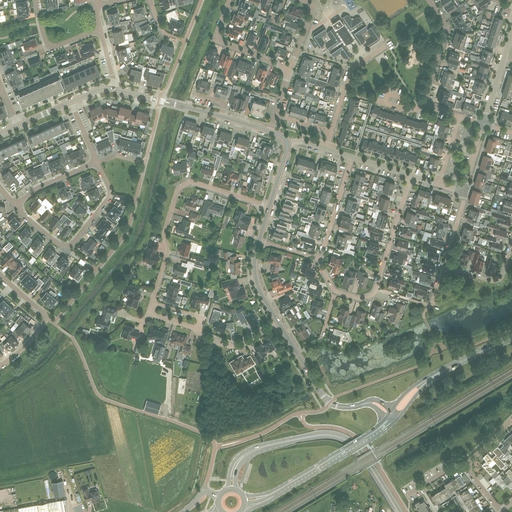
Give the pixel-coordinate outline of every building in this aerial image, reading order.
[(18,2),(19,8),(28,7),(28,6),(29,5),(29,4),(29,3),(28,2),(28,1),(27,2),(27,1),(22,1),(21,0),(13,0),(14,3),(18,2)] [(46,6),(46,7),(47,8),(52,7),(52,10),(59,9),(57,0),(53,0),(46,1),(46,2),(45,2),(45,3),(45,4),(45,5),(45,6),(46,6)] [(169,5),(175,3),(174,0),(159,0),(162,9),(169,7),(169,5)] [(246,11),(249,4),(240,0),(237,7),(246,11)] [(270,0),(262,0),(261,4),(263,5),(262,9),(269,11),(272,3),(270,2),(270,0)] [(279,13),(283,2),(276,0),(272,10),(279,13)] [(358,3),(356,4),(354,0),(349,0),(350,2),(348,3),(351,10),(359,7),(358,3)] [(456,10),(459,8),(461,6),(457,0),(452,0),(444,6),(443,7),(447,12),(451,9),(453,12),(456,10)] [(486,5),(490,2),(489,0),(481,0),(478,2),(475,4),(482,16),(484,11),(483,10),(488,7),(486,5)] [(303,10),(293,6),(293,7),(291,6),(286,11),(283,10),(281,14),(292,18),(293,15),(300,17),(303,10)] [(29,12),(30,11),(30,10),(29,9),(29,8),(28,8),(28,7),(19,8),(16,9),(18,19),(24,18),(24,14),(29,13),(29,12)] [(134,13),(131,14),(134,22),(141,20),(140,15),(145,13),(144,12),(145,10),(144,7),(143,7),(134,9),(134,13)] [(110,19),(119,17),(118,11),(116,12),(116,10),(112,11),(113,12),(109,13),(109,15),(108,15),(109,18),(110,18),(110,19)] [(491,19),(491,21),(501,24),(503,19),(500,18),(501,15),(492,12),(491,15),(493,15),(491,19)] [(176,13),(167,17),(170,24),(169,27),(181,32),(184,24),(177,21),(178,18),(176,13)] [(246,22),(248,17),(238,13),(237,16),(234,14),(231,21),(237,24),(236,25),(240,27),(242,20),(246,22)] [(454,22),(466,17),(465,14),(461,15),(460,13),(452,16),(454,22)] [(349,15),(346,15),(341,18),(344,21),(342,22),(340,18),(332,23),(334,27),(328,31),(328,33),(326,32),(326,31),(323,26),(313,33),(312,37),(319,48),(324,45),(324,43),(326,44),(325,45),(329,50),(330,49),(331,50),(329,51),(333,56),(336,56),(338,54),(339,55),(341,55),(343,58),(346,58),(351,55),(347,50),(353,47),(350,42),(355,39),(359,45),(364,41),(364,40),(366,41),(366,42),(369,46),(379,40),(377,38),(378,37),(378,36),(380,35),(373,25),(368,28),(368,30),(367,29),(367,28),(364,23),(362,24),(362,23),(363,22),(360,17),(357,17),(354,19),(353,18),(351,18),(349,15)] [(294,31),(297,24),(290,21),(291,18),(285,16),(283,22),(287,23),(285,28),(294,31)] [(466,29),(466,30),(472,30),(472,27),(467,27),(466,23),(465,24),(464,22),(467,21),(468,19),(467,18),(466,17),(454,22),(456,27),(462,25),(464,29),(466,29)] [(142,21),(134,23),(138,31),(140,30),(143,33),(151,29),(148,23),(144,25),(142,21)] [(491,23),(490,27),(499,30),(501,24),(491,21),(490,23),(491,23)] [(126,29),(125,25),(122,25),(117,27),(118,30),(113,32),(114,37),(124,34),(123,29),(126,29)] [(241,34),(243,29),(235,26),(233,29),(229,27),(226,34),(236,38),(238,33),(241,34)] [(499,30),(490,27),(489,30),(484,29),(484,31),(487,32),(498,35),(499,30)] [(456,32),(454,39),(463,41),(465,35),(456,32)] [(487,34),(490,35),(489,38),(496,41),(498,35),(487,32),(487,34)] [(253,45),(257,35),(250,33),(246,42),(253,45)] [(290,44),(292,37),(282,33),(280,40),(290,44)] [(128,39),(126,40),(124,34),(114,37),(115,42),(121,41),(122,45),(129,43),(128,39)] [(145,44),(150,51),(152,54),(157,48),(154,43),(158,40),(154,34),(147,39),(147,43),(145,44)] [(265,49),(268,39),(262,37),(258,47),(265,49)] [(494,46),(496,41),(489,38),(484,37),(483,42),(478,41),(477,44),(480,45),(484,47),(485,47),(486,43),(494,46)] [(21,57),(24,55),(29,53),(28,51),(38,47),(35,39),(34,40),(33,39),(30,40),(30,41),(23,44),(26,51),(23,52),(22,50),(19,52),(21,57)] [(464,52),(466,46),(462,45),(463,41),(454,39),(452,45),(461,48),(460,50),(464,52)] [(86,46),(85,45),(82,46),(83,50),(80,51),(83,58),(90,55),(89,52),(95,50),(94,47),(95,46),(94,43),(93,43),(92,43),(86,46)] [(172,45),(169,44),(168,45),(163,43),(161,50),(165,51),(162,60),(166,61),(169,53),(171,54),(174,48),(171,46),(172,45)] [(0,51),(0,58),(8,55),(12,54),(11,50),(10,51),(7,44),(1,46),(3,50),(0,51)] [(127,53),(126,48),(130,47),(129,44),(120,46),(120,49),(116,50),(117,56),(127,53)] [(483,51),(482,54),(491,57),(493,52),(484,49),(484,47),(480,45),(477,44),(476,47),(481,49),(481,50),(483,51)] [(284,57),(287,50),(278,47),(276,54),(284,57)] [(208,54),(207,58),(208,59),(209,60),(209,61),(209,62),(211,63),(210,64),(211,65),(209,69),(207,68),(207,69),(213,71),(219,56),(216,55),(217,51),(210,48),(209,51),(208,51),(207,51),(207,52),(207,53),(207,54),(208,54)] [(457,60),(459,56),(462,57),(463,51),(457,49),(456,53),(450,51),(448,57),(449,58),(449,57),(457,60)] [(226,66),(230,56),(229,55),(229,54),(229,53),(226,52),(225,53),(224,53),(223,53),(219,63),(226,66)] [(73,55),(67,57),(65,53),(56,56),(56,57),(55,58),(56,61),(57,60),(58,63),(68,59),(69,61),(74,59),(73,55)] [(118,61),(120,60),(120,62),(121,62),(123,61),(124,62),(125,62),(127,64),(133,59),(131,57),(129,58),(127,53),(117,56),(118,61)] [(32,54),(25,56),(26,60),(29,59),(31,67),(42,63),(39,55),(34,57),(33,56),(32,54)] [(471,59),(474,60),(479,62),(480,59),(489,62),(491,57),(482,54),(481,57),(478,56),(477,57),(472,55),(471,59)] [(8,55),(0,58),(2,64),(7,62),(8,65),(14,63),(13,60),(10,61),(8,55)] [(303,57),(302,62),(311,65),(312,60),(318,61),(319,58),(311,56),(310,59),(303,57)] [(457,70),(458,71),(460,65),(457,64),(458,60),(457,60),(449,57),(449,58),(447,64),(449,64),(448,68),(451,68),(452,69),(457,70)] [(236,68),(239,70),(239,73),(238,74),(240,74),(245,62),(239,59),(238,62),(233,60),(228,75),(233,77),(236,68)] [(240,74),(243,75),(243,74),(245,72),(249,74),(247,78),(251,79),(254,69),(250,68),(252,64),(251,64),(251,63),(247,61),(246,62),(245,62),(240,74)] [(302,62),(300,68),(309,70),(310,67),(311,67),(312,65),(311,65),(302,62)] [(90,67),(94,76),(100,73),(96,64),(90,67)] [(8,78),(8,79),(20,74),(17,68),(16,69),(15,66),(9,68),(11,71),(6,73),(6,75),(5,75),(6,79),(8,78)] [(134,80),(134,79),(137,67),(132,66),(129,77),(130,78),(130,79),(134,80)] [(137,67),(134,79),(140,80),(141,74),(145,75),(147,67),(143,66),(143,68),(137,67)] [(341,74),(342,69),(334,66),(332,72),(341,74)] [(85,69),(89,78),(94,76),(90,67),(85,69)] [(147,82),(153,83),(156,70),(147,67),(145,75),(144,77),(148,78),(147,82)] [(263,80),(267,70),(260,67),(256,77),(263,80)] [(307,76),(309,70),(300,68),(299,67),(297,73),(307,76)] [(442,75),(443,75),(442,76),(451,79),(453,73),(456,74),(457,70),(452,69),(451,68),(450,72),(444,70),(443,70),(442,74),(442,75)] [(472,72),(471,76),(475,77),(478,78),(479,75),(486,78),(487,72),(479,70),(474,68),(472,72)] [(79,72),(83,80),(89,78),(85,69),(79,72)] [(164,73),(156,71),(157,70),(156,70),(153,83),(158,85),(160,79),(163,80),(164,73)] [(196,89),(202,90),(205,81),(202,80),(203,77),(201,76),(202,72),(199,71),(196,79),(199,80),(196,89)] [(339,80),(341,74),(332,72),(330,71),(328,76),(339,80)] [(79,72),(74,74),(78,83),(83,80),(79,72)] [(275,85),(279,75),(272,72),(268,82),(275,85)] [(22,80),(20,74),(8,79),(8,80),(7,80),(9,84),(10,83),(11,85),(16,82),(18,87),(23,85),(21,80),(22,80)] [(74,74),(68,76),(72,85),(78,83),(74,74)] [(15,94),(17,99),(19,99),(22,107),(65,88),(59,75),(19,92),(15,94)] [(469,84),(470,84),(483,88),(484,82),(476,80),(475,80),(474,80),(475,77),(471,76),(470,75),(469,78),(471,79),(469,84)] [(72,85),(68,76),(63,79),(66,88),(72,85)] [(339,80),(328,76),(326,82),(321,80),(320,83),(327,85),(328,82),(337,85),(339,80)] [(440,82),(443,83),(442,87),(446,88),(452,90),(454,84),(453,84),(454,80),(451,79),(442,76),(442,77),(441,77),(440,78),(439,81),(440,82),(441,82),(440,82)] [(13,89),(14,92),(39,80),(38,78),(13,89)] [(309,83),(315,84),(315,81),(308,79),(308,82),(306,82),(306,81),(297,78),(295,83),(304,86),(305,84),(308,85),(309,83)] [(205,81),(202,90),(208,92),(210,85),(212,79),(211,79),(209,79),(208,81),(205,81)] [(214,94),(220,96),(223,87),(220,86),(221,82),(216,81),(215,83),(218,84),(214,94)] [(311,97),(312,94),(305,92),(306,90),(303,89),(304,86),(295,83),(294,83),(292,88),(303,92),(303,91),(304,92),(303,94),(311,97)] [(481,93),(483,88),(470,84),(468,88),(466,87),(465,91),(471,92),(471,90),(472,90),(481,93)] [(230,92),(232,86),(229,85),(228,87),(226,87),(226,88),(223,87),(220,96),(225,98),(227,91),(230,92)] [(320,92),(325,93),(334,96),(336,90),(323,86),(323,89),(321,88),(320,92)] [(452,90),(446,88),(445,90),(440,89),(439,94),(448,97),(451,98),(452,93),(457,95),(458,92),(452,90)] [(230,105),(236,107),(239,98),(236,97),(238,92),(232,90),(230,96),(233,97),(230,105)] [(332,101),(334,96),(325,93),(323,98),(332,101)] [(472,114),(475,105),(474,105),(475,101),(474,100),(475,98),(478,98),(479,95),(473,93),(471,99),(467,112),(472,114)] [(247,103),(250,96),(244,94),(242,99),(239,98),(236,107),(242,109),(244,102),(247,103)] [(453,107),(454,104),(447,102),(448,97),(439,94),(437,99),(442,101),(441,104),(453,107)] [(349,103),(350,104),(351,103),(358,106),(360,100),(351,98),(349,103)] [(462,111),(467,112),(471,99),(466,98),(465,102),(464,102),(462,111)] [(250,112),(263,116),(266,104),(261,103),(262,101),(259,100),(258,102),(253,100),(250,112)] [(289,113),(295,115),(297,107),(294,106),(295,102),(290,101),(288,107),(291,108),(289,113)] [(295,115),(300,117),(302,108),(304,102),(302,101),(300,108),(297,107),(295,115)] [(350,104),(349,109),(358,112),(359,109),(357,109),(358,106),(351,103),(350,104)] [(96,107),(95,107),(100,118),(105,115),(106,117),(108,116),(109,117),(111,110),(112,108),(107,107),(103,109),(101,104),(96,106),(96,107)] [(305,109),(302,108),(300,117),(305,118),(309,106),(307,105),(305,109)] [(111,110),(109,117),(117,119),(118,117),(123,118),(126,107),(120,106),(119,110),(112,108),(111,110)] [(371,115),(376,117),(379,110),(380,108),(374,106),(371,115)] [(94,120),(100,118),(95,107),(90,110),(92,115),(89,116),(92,123),(95,122),(94,120)] [(128,122),(131,122),(133,114),(131,113),(132,109),(126,107),(123,118),(129,120),(128,122)] [(308,119),(313,121),(315,112),(317,108),(315,107),(313,112),(310,111),(308,119)] [(505,122),(508,113),(504,112),(505,109),(499,107),(497,113),(501,115),(499,120),(505,122)] [(135,121),(141,123),(143,112),(138,110),(136,115),(133,114),(131,122),(135,123),(135,121)] [(313,121),(318,122),(322,111),(319,110),(318,113),(315,112),(313,121)] [(389,113),(384,111),(381,120),(384,121),(384,119),(387,120),(389,113)] [(149,113),(143,112),(141,123),(146,124),(146,126),(149,127),(151,120),(148,119),(149,113)] [(353,122),(355,117),(347,114),(346,113),(344,119),(353,122)] [(392,122),(398,124),(400,115),(395,113),(394,115),(395,115),(392,122)] [(398,124),(403,125),(405,118),(406,118),(406,116),(400,115),(398,124)] [(411,120),(406,118),(405,118),(403,125),(402,127),(405,128),(405,126),(408,127),(411,120)] [(183,129),(188,131),(191,121),(186,120),(183,129)] [(439,120),(437,124),(436,128),(448,131),(449,126),(447,125),(448,122),(439,120)] [(199,127),(196,126),(197,123),(191,121),(188,131),(188,132),(193,134),(197,135),(198,130),(199,127)] [(342,127),(343,127),(351,129),(352,124),(343,121),(342,127)] [(416,129),(419,130),(421,123),(416,121),(413,130),(415,131),(416,129)] [(424,132),(427,123),(421,121),(421,123),(419,130),(424,132)] [(63,122),(58,124),(62,131),(67,129),(66,126),(65,126),(63,122)] [(57,134),(62,131),(58,124),(53,126),(57,134)] [(206,135),(209,127),(204,125),(202,131),(198,130),(197,135),(196,136),(203,138),(204,135),(206,135)] [(52,136),(57,134),(53,126),(48,128),(52,136)] [(208,140),(211,140),(208,149),(211,150),(213,146),(214,143),(215,140),(211,139),(215,129),(209,127),(206,135),(209,136),(208,140)] [(343,127),(342,132),(351,135),(351,133),(350,132),(351,129),(343,127)] [(48,128),(43,130),(47,138),(52,136),(48,128)] [(433,136),(436,136),(439,138),(440,135),(446,137),(448,131),(436,128),(433,136)] [(43,130),(39,133),(42,140),(47,138),(43,130)] [(221,140),(224,141),(226,132),(221,131),(218,141),(215,140),(214,143),(213,146),(216,147),(217,143),(220,143),(221,140)] [(232,145),(229,144),(232,134),(226,132),(224,141),(227,142),(226,146),(228,147),(227,150),(230,151),(232,145)] [(39,133),(34,135),(37,142),(42,140),(39,133)] [(118,147),(124,148),(126,137),(121,136),(121,135),(113,133),(114,137),(120,139),(118,147)] [(433,139),(431,144),(443,148),(444,142),(435,139),(436,136),(433,136),(426,134),(425,136),(433,139)] [(32,145),(37,142),(34,135),(28,137),(32,145)] [(110,135),(102,139),(106,150),(112,147),(110,142),(113,141),(110,135)] [(236,145),(241,147),(244,138),(238,136),(236,145)] [(346,145),(347,140),(340,138),(340,137),(338,137),(337,142),(346,145)] [(489,138),(487,144),(496,147),(497,147),(495,146),(496,143),(500,145),(501,139),(493,137),(493,139),(489,138)] [(246,150),(247,149),(249,140),(244,138),(241,147),(244,148),(243,153),(245,154),(245,156),(248,157),(250,151),(246,150)] [(23,148),(24,152),(29,149),(28,146),(25,139),(20,141),(23,148)] [(106,150),(102,139),(93,142),(96,148),(99,147),(101,152),(102,152),(102,153),(105,151),(106,150)] [(367,150),(367,149),(367,148),(369,141),(364,139),(361,148),(367,150)] [(263,147),(262,150),(271,153),(273,147),(269,146),(270,143),(262,140),(261,143),(261,142),(260,145),(263,147)] [(372,142),(369,141),(367,148),(367,149),(372,150),(375,141),(372,140),(372,142)] [(18,151),(23,148),(20,141),(15,143),(18,151)] [(142,142),(136,141),(134,151),(139,152),(140,148),(143,149),(145,141),(142,141),(142,142)] [(10,145),(13,153),(18,151),(15,143),(10,145)] [(382,145),(379,144),(377,152),(382,153),(383,153),(385,146),(385,144),(383,144),(382,145)] [(441,153),(443,148),(431,144),(430,148),(428,147),(428,149),(422,147),(421,150),(427,152),(435,154),(435,152),(434,151),(441,153)] [(492,155),(501,158),(502,158),(503,155),(497,153),(499,148),(496,147),(487,144),(485,150),(493,152),(492,155)] [(10,154),(13,153),(10,145),(5,147),(8,155),(9,158),(12,157),(10,154)] [(73,150),(74,152),(78,160),(79,160),(79,161),(83,159),(83,158),(84,158),(82,153),(84,151),(81,145),(78,146),(79,147),(73,150)] [(390,148),(385,146),(383,153),(382,153),(382,155),(387,157),(390,148)] [(5,147),(0,149),(3,157),(8,155),(5,147)] [(259,157),(259,155),(260,155),(269,158),(271,153),(262,150),(258,148),(257,151),(256,153),(254,153),(253,156),(259,157)] [(395,149),(390,148),(387,157),(393,158),(393,157),(395,149)] [(404,160),(407,151),(404,150),(403,152),(401,151),(398,158),(404,160)] [(77,161),(78,160),(74,152),(71,153),(70,151),(64,153),(67,159),(70,158),(72,163),(73,162),(73,163),(77,162),(77,161)] [(430,158),(429,162),(438,164),(439,159),(434,157),(435,154),(427,152),(426,154),(428,155),(427,157),(430,158)] [(58,156),(54,158),(53,158),(58,169),(59,168),(60,170),(63,168),(63,167),(64,166),(62,161),(65,160),(62,154),(58,156)] [(417,156),(411,154),(409,162),(409,161),(408,163),(414,165),(417,156)] [(501,158),(492,155),(491,158),(483,155),(482,161),(490,164),(491,164),(493,165),(494,161),(494,160),(494,159),(500,161),(501,158)] [(259,157),(253,156),(252,159),(253,159),(253,161),(258,163),(257,166),(266,169),(268,163),(259,160),(258,160),(259,157)] [(57,169),(58,169),(53,158),(54,158),(53,157),(44,161),(48,170),(51,169),(52,171),(53,171),(54,172),(58,170),(57,169)] [(304,168),(307,169),(310,161),(304,159),(301,171),(303,171),(304,168)] [(211,175),(214,166),(208,165),(209,162),(203,160),(202,162),(203,163),(204,163),(201,172),(211,175)] [(323,160),(321,161),(319,170),(322,171),(321,174),(323,175),(327,161),(323,160)] [(180,172),(187,171),(186,161),(182,161),(182,164),(173,165),(175,175),(180,175),(180,172)] [(315,172),(316,170),(317,166),(314,165),(315,162),(310,161),(307,169),(306,172),(311,173),(312,171),(315,172)] [(326,172),(329,173),(332,163),(327,161),(323,175),(325,175),(326,172)] [(489,167),(490,164),(482,161),(480,167),(486,169),(485,171),(492,174),(494,174),(495,170),(494,168),(489,167)] [(436,170),(438,164),(429,162),(428,164),(425,163),(424,166),(421,165),(420,168),(429,171),(430,168),(436,170)] [(34,167),(35,169),(39,177),(40,177),(40,178),(44,176),(43,175),(44,175),(42,170),(45,169),(43,163),(34,167)] [(332,163),(329,173),(328,176),(330,177),(331,173),(334,175),(335,174),(336,175),(337,171),(336,170),(337,166),(337,164),(332,163)] [(264,174),(266,169),(257,166),(255,171),(264,174)] [(35,169),(31,170),(31,168),(25,170),(27,176),(30,175),(33,180),(34,179),(34,180),(38,179),(37,178),(39,177),(35,169)] [(6,180),(12,175),(9,170),(6,172),(2,175),(6,180)] [(239,175),(233,174),(234,173),(225,170),(222,181),(230,184),(232,180),(237,181),(239,175)] [(484,174),(478,172),(476,178),(486,181),(487,182),(488,180),(489,179),(490,179),(492,174),(485,171),(484,174)] [(23,173),(20,175),(16,179),(9,184),(13,188),(16,185),(17,186),(19,184),(21,186),(24,183),(21,179),(25,176),(23,173)] [(357,173),(355,178),(367,181),(368,179),(364,179),(365,175),(357,173)] [(251,177),(249,183),(261,186),(262,181),(256,179),(257,176),(250,174),(249,177),(251,177)] [(6,180),(9,184),(16,179),(12,175),(6,180)] [(81,187),(83,190),(90,187),(88,184),(94,182),(93,181),(94,181),(93,177),(92,177),(90,175),(88,176),(87,175),(84,176),(84,177),(82,178),(84,183),(81,184),(83,186),(81,187)] [(385,184),(385,186),(393,188),(395,183),(388,181),(389,179),(385,178),(384,181),(386,182),(385,184)] [(481,186),(481,189),(486,191),(487,188),(486,187),(487,185),(485,184),(486,181),(476,178),(474,184),(481,186)] [(288,188),(294,189),(298,191),(299,188),(302,188),(303,183),(297,181),(297,184),(290,182),(288,188)] [(354,182),(352,187),(364,191),(365,189),(362,188),(362,185),(354,182)] [(259,192),(261,186),(249,183),(248,188),(259,192)] [(391,194),(393,188),(385,186),(380,184),(378,192),(385,194),(386,192),(391,194)] [(318,193),(321,194),(330,197),(332,191),(326,189),(327,187),(321,185),(318,193)] [(67,199),(73,197),(71,191),(68,193),(65,186),(58,189),(63,200),(67,198),(67,199)] [(91,190),(90,187),(83,190),(84,193),(85,193),(87,195),(89,195),(91,199),(93,198),(94,199),(97,197),(97,196),(99,195),(98,193),(99,192),(98,188),(97,189),(96,188),(91,190)] [(506,192),(505,192),(505,193),(504,192),(497,190),(495,193),(498,194),(505,197),(506,194),(511,195),(511,189),(508,188),(507,192),(506,192)] [(302,192),(298,191),(294,189),(293,192),(286,190),(285,196),(294,199),(295,196),(300,198),(302,192)] [(419,198),(422,199),(425,190),(419,189),(417,195),(415,194),(412,204),(417,206),(419,198)] [(473,190),(471,195),(479,198),(480,195),(484,196),(484,193),(486,194),(486,191),(481,189),(480,192),(473,190)] [(430,192),(425,190),(422,199),(425,200),(424,204),(426,205),(430,192)] [(384,197),(385,194),(378,192),(377,195),(378,195),(376,200),(380,201),(388,204),(390,199),(384,197)] [(328,203),(330,197),(321,194),(320,200),(328,203)] [(429,204),(437,206),(438,204),(441,195),(435,194),(434,199),(431,198),(429,204)] [(511,201),(505,199),(505,197),(498,194),(497,199),(502,200),(502,201),(503,202),(504,203),(503,205),(511,208),(511,207),(511,201)] [(440,204),(443,205),(446,197),(441,195),(438,204),(437,206),(436,208),(439,209),(440,204)] [(478,203),(479,198),(471,195),(469,201),(475,203),(474,206),(480,207),(481,205),(478,203)] [(185,206),(186,207),(185,209),(189,211),(190,208),(195,210),(197,203),(196,203),(198,198),(192,196),(190,201),(187,200),(185,206)] [(349,198),(347,204),(359,207),(361,199),(359,198),(355,197),(354,200),(349,198)] [(442,208),(447,209),(446,213),(449,214),(453,202),(450,201),(451,199),(446,197),(443,205),(442,208)] [(37,210),(39,212),(49,201),(45,198),(40,203),(37,200),(34,203),(33,202),(31,205),(32,205),(30,207),(35,212),(37,210)] [(86,211),(82,207),(84,205),(79,200),(76,203),(77,204),(72,209),(77,213),(76,214),(79,216),(79,215),(82,217),(83,215),(84,216),(87,212),(86,211)] [(210,211),(221,215),(224,207),(213,204),(213,203),(206,200),(201,216),(208,218),(210,211)] [(49,201),(39,212),(42,214),(40,217),(45,221),(52,214),(48,210),(53,205),(49,201)] [(373,208),(376,209),(379,209),(379,207),(387,209),(388,204),(380,201),(379,205),(374,203),(373,208)] [(282,208),(287,210),(291,211),(292,208),(295,209),(297,203),(291,202),(290,204),(284,202),(282,208)] [(317,209),(316,212),(324,214),(326,208),(321,207),(322,204),(318,203),(315,202),(313,207),(317,209)] [(359,207),(347,204),(345,209),(351,211),(350,214),(356,216),(359,207)] [(511,208),(503,205),(502,208),(501,207),(500,208),(500,209),(497,208),(496,213),(500,214),(501,211),(510,214),(511,208)] [(114,206),(111,209),(107,214),(112,218),(110,221),(115,225),(118,223),(114,220),(119,214),(120,215),(122,211),(119,208),(118,209),(114,206)] [(378,219),(386,221),(388,215),(382,214),(383,211),(379,209),(376,209),(375,214),(374,217),(378,219)] [(470,209),(468,214),(477,217),(479,211),(470,209)] [(247,230),(249,224),(251,217),(244,215),(245,213),(237,210),(234,220),(241,223),(240,226),(239,225),(238,228),(247,230)] [(294,212),(291,211),(287,210),(286,213),(280,211),(278,217),(291,220),(292,215),(293,215),(294,212)] [(407,211),(406,216),(418,220),(419,217),(418,215),(417,215),(417,214),(416,214),(407,211)] [(189,218),(196,221),(198,215),(191,212),(189,218)] [(323,220),(324,214),(316,212),(315,215),(312,214),(310,219),(316,221),(317,218),(323,220)] [(56,227),(59,229),(68,217),(64,214),(59,220),(55,217),(49,225),(55,229),(56,227)] [(476,222),(477,217),(468,214),(467,219),(476,222)] [(508,216),(499,214),(498,217),(493,215),(492,217),(499,220),(498,224),(508,227),(510,220),(507,219),(508,216)] [(342,215),(342,216),(341,216),(340,216),(339,221),(349,224),(350,221),(354,222),(355,219),(342,215)] [(14,216),(8,222),(12,226),(10,228),(13,230),(15,228),(15,229),(21,223),(14,216)] [(438,226),(447,229),(448,223),(446,222),(447,219),(437,216),(435,222),(439,223),(438,226)] [(72,221),(68,217),(59,229),(62,231),(60,233),(66,237),(67,235),(68,236),(70,233),(69,232),(72,229),(68,226),(72,221)] [(189,227),(191,221),(184,219),(182,225),(179,224),(178,228),(177,228),(177,229),(177,232),(182,233),(187,234),(189,227)] [(371,222),(370,226),(377,228),(378,225),(384,227),(386,221),(378,219),(376,223),(371,222)] [(111,226),(103,220),(97,227),(101,231),(100,232),(96,237),(101,242),(106,236),(104,235),(111,226)] [(345,232),(346,233),(350,234),(351,234),(353,229),(352,229),(353,225),(349,224),(339,221),(338,225),(338,226),(339,226),(338,227),(345,230),(345,232)] [(276,229),(281,230),(285,232),(286,228),(289,229),(291,224),(285,222),(284,225),(277,223),(276,229)] [(307,228),(319,231),(321,226),(309,222),(308,225),(307,228)] [(445,234),(447,229),(438,226),(435,225),(435,228),(433,228),(432,233),(437,235),(441,236),(442,233),(445,234)] [(369,230),(370,230),(369,234),(370,236),(371,236),(382,240),(384,233),(378,232),(379,229),(377,228),(370,226),(369,230)] [(416,233),(417,229),(411,227),(410,230),(402,228),(400,235),(410,238),(412,232),(416,233)] [(476,233),(477,231),(464,227),(463,232),(473,235),(474,233),(476,233)] [(26,228),(19,235),(23,238),(21,240),(26,245),(31,240),(28,237),(31,233),(31,232),(31,231),(31,230),(30,229),(29,229),(28,228),(27,228),(26,228)] [(236,236),(233,244),(241,247),(242,243),(243,243),(245,236),(240,235),(241,230),(235,228),(233,235),(236,236)] [(317,237),(319,231),(307,228),(305,236),(310,238),(311,235),(317,237)] [(504,239),(506,232),(500,230),(496,229),(494,236),(504,239)] [(288,232),(285,232),(281,230),(280,233),(274,231),(272,237),(281,240),(282,237),(286,238),(288,232)] [(338,234),(337,240),(346,243),(347,240),(352,241),(354,235),(351,234),(350,234),(346,233),(345,232),(344,232),(342,235),(338,234)] [(473,235),(463,232),(461,238),(473,242),(475,236),(473,235)] [(436,239),(437,235),(432,233),(431,233),(430,237),(433,238),(431,244),(441,248),(443,241),(436,239)] [(305,236),(304,236),(302,242),(305,243),(304,247),(313,250),(314,249),(315,249),(316,248),(316,247),(316,246),(316,245),(315,244),(315,243),(310,242),(311,238),(310,238),(305,236)] [(43,240),(42,239),(41,239),(40,238),(39,238),(38,238),(36,240),(35,240),(33,242),(34,243),(30,247),(34,250),(32,253),(36,257),(41,251),(38,249),(44,243),(43,242),(43,241),(43,240)] [(89,256),(94,250),(93,249),(97,243),(91,238),(87,244),(85,243),(80,249),(89,256)] [(344,248),(346,243),(337,240),(335,246),(344,248)] [(410,255),(412,250),(406,249),(408,243),(398,240),(396,247),(399,248),(398,251),(410,255)] [(379,247),(378,247),(379,244),(369,241),(367,248),(367,251),(372,252),(372,250),(377,251),(377,250),(378,251),(378,250),(379,248),(379,247)] [(503,246),(502,246),(503,244),(492,241),(491,244),(490,244),(489,245),(489,246),(489,247),(490,247),(490,248),(500,251),(501,250),(502,250),(503,246)] [(7,252),(13,246),(10,242),(3,248),(7,252)] [(148,261),(147,264),(148,266),(150,266),(151,266),(152,263),(156,264),(159,254),(155,253),(158,245),(151,242),(148,251),(147,251),(144,260),(148,261)] [(191,242),(190,244),(183,242),(182,246),(181,246),(180,246),(179,246),(178,247),(178,248),(178,249),(178,250),(179,251),(180,251),(180,253),(188,255),(189,249),(195,251),(197,244),(191,242)] [(20,252),(26,245),(23,243),(17,250),(20,252)] [(428,246),(428,247),(426,253),(429,254),(428,258),(437,261),(437,260),(438,260),(439,255),(438,255),(439,254),(436,253),(437,249),(428,246)] [(46,253),(43,257),(47,260),(45,262),(51,267),(52,266),(56,260),(56,259),(53,257),(56,252),(55,251),(56,251),(55,250),(54,249),(53,248),(52,248),(51,248),(50,247),(48,250),(47,249),(45,252),(46,253)] [(472,259),(475,252),(469,250),(468,254),(463,252),(459,263),(467,265),(469,258),(472,259)] [(371,252),(372,252),(367,251),(366,251),(364,256),(368,257),(367,261),(375,264),(377,257),(371,255),(372,252),(371,252)] [(472,263),(475,264),(474,269),(481,271),(483,264),(482,264),(484,258),(479,257),(480,254),(475,252),(472,263)] [(7,264),(10,266),(15,261),(13,258),(14,258),(9,253),(1,261),(5,266),(7,264)] [(404,265),(407,255),(401,253),(400,256),(394,255),(392,261),(404,265)] [(280,264),(281,256),(270,255),(269,262),(272,263),(271,271),(278,272),(279,264),(280,264)] [(63,275),(67,270),(64,268),(69,261),(68,260),(68,259),(68,258),(67,258),(66,257),(64,256),(63,257),(63,256),(59,262),(56,260),(52,266),(55,268),(56,266),(61,270),(59,273),(63,275)] [(236,256),(230,256),(230,259),(228,259),(228,261),(226,261),(226,266),(228,266),(228,268),(231,268),(231,272),(231,277),(236,277),(236,272),(240,272),(240,261),(236,261),(236,256)] [(340,267),(342,259),(332,256),(329,264),(334,265),(332,271),(338,273),(339,267),(340,267)] [(493,275),(496,264),(491,262),(492,258),(488,257),(485,267),(488,268),(486,272),(493,275)] [(423,269),(423,270),(433,273),(435,266),(433,265),(433,262),(422,259),(420,263),(421,264),(421,265),(421,266),(421,267),(422,268),(423,269)] [(18,263),(15,261),(10,266),(12,268),(10,271),(14,275),(23,267),(18,262),(18,263)] [(313,278),(315,272),(309,270),(311,264),(304,262),(301,270),(306,272),(305,275),(313,278)] [(189,271),(190,268),(192,269),(193,265),(187,263),(186,267),(178,264),(176,268),(175,268),(174,273),(183,276),(185,271),(187,272),(189,271)] [(76,265),(69,275),(78,281),(82,276),(79,274),(82,269),(81,269),(82,268),(81,267),(80,266),(79,266),(77,265),(77,266),(76,265)] [(403,274),(401,272),(402,269),(392,266),(390,274),(394,275),(393,278),(398,279),(402,281),(403,277),(402,276),(403,274)] [(22,284),(25,286),(33,278),(30,276),(30,275),(33,272),(27,268),(23,273),(26,276),(21,281),(22,282),(22,284)] [(354,280),(356,272),(350,270),(348,276),(345,275),(342,284),(349,286),(351,279),(354,280)] [(426,274),(420,272),(414,270),(413,274),(418,276),(417,281),(429,285),(431,279),(425,277),(426,274)] [(365,287),(368,277),(365,275),(366,273),(359,271),(358,276),(361,277),(359,285),(365,287)] [(282,285),(280,279),(278,275),(271,277),(272,281),(270,282),(273,290),(277,288),(278,293),(291,288),(292,287),(290,282),(282,285)] [(36,281),(33,278),(25,286),(28,289),(30,289),(31,290),(36,285),(39,287),(44,282),(39,278),(36,281)] [(238,297),(239,300),(247,296),(245,293),(246,292),(245,292),(243,286),(240,288),(237,279),(223,285),(224,288),(228,287),(232,297),(232,299),(238,297)] [(306,291),(309,292),(320,295),(322,288),(315,286),(317,281),(310,279),(306,289),(301,288),(300,292),(306,294),(306,291)] [(403,286),(405,281),(402,281),(398,279),(397,282),(390,280),(388,287),(398,290),(400,285),(403,286)] [(51,283),(48,281),(42,288),(45,291),(51,283)] [(167,293),(169,293),(168,298),(166,298),(165,301),(169,303),(173,304),(178,305),(181,296),(176,294),(179,284),(173,282),(171,286),(170,286),(167,293)] [(129,294),(126,304),(136,307),(140,294),(137,293),(139,288),(126,284),(123,292),(129,294)] [(424,291),(425,287),(415,284),(413,289),(417,290),(415,295),(425,298),(427,291),(424,291)] [(57,299),(47,291),(41,299),(51,306),(54,303),(55,305),(58,301),(56,300),(57,299)] [(208,304),(209,297),(201,295),(200,297),(194,295),(190,306),(198,308),(200,301),(208,304)] [(291,302),(288,296),(279,302),(279,303),(280,305),(281,305),(283,308),(289,305),(290,307),(296,303),(295,300),(291,302)] [(322,310),(324,302),(314,299),(312,306),(312,307),(311,312),(317,314),(319,309),(322,310)] [(0,310),(2,312),(9,305),(8,304),(9,303),(6,300),(5,301),(4,300),(0,303),(0,310)] [(381,321),(384,313),(380,311),(382,306),(374,303),(370,314),(371,314),(370,317),(375,319),(381,321)] [(400,319),(404,305),(398,303),(396,309),(389,307),(388,311),(387,313),(391,314),(389,320),(398,322),(399,318),(400,319)] [(14,309),(13,308),(14,307),(10,304),(10,305),(9,305),(2,312),(5,315),(3,318),(5,319),(3,321),(6,324),(9,320),(12,317),(9,315),(14,309)] [(295,312),(300,309),(297,304),(289,308),(291,311),(287,314),(292,323),(299,319),(295,312)] [(99,317),(96,325),(108,329),(110,320),(109,320),(111,315),(115,316),(117,309),(105,305),(102,312),(104,312),(102,318),(99,317)] [(348,327),(350,319),(346,318),(349,310),(342,308),(338,319),(345,321),(344,326),(348,327)] [(245,317),(245,316),(241,310),(238,313),(236,314),(239,319),(242,317),(246,324),(246,323),(248,324),(249,323),(251,327),(258,322),(252,312),(245,317)] [(362,323),(365,312),(358,310),(356,315),(352,314),(349,324),(356,326),(357,321),(362,323)] [(213,326),(214,326),(213,329),(224,333),(227,324),(216,320),(219,313),(213,311),(209,324),(214,325),(213,326)] [(19,324),(20,326),(28,332),(32,328),(27,324),(29,322),(24,318),(20,322),(19,324)] [(16,322),(10,329),(13,331),(19,324),(16,322)] [(27,333),(28,332),(20,326),(19,324),(13,331),(17,336),(19,333),(24,337),(27,333)] [(302,339),(309,335),(303,324),(296,329),(302,339)] [(131,339),(131,337),(138,338),(139,332),(133,330),(134,327),(126,325),(123,336),(131,339)] [(151,328),(149,336),(155,338),(155,340),(164,343),(168,330),(163,329),(163,331),(151,328)] [(341,341),(344,331),(334,328),(332,334),(331,334),(328,340),(338,343),(338,342),(341,341)] [(13,331),(6,337),(13,346),(18,342),(15,338),(17,336),(13,331)] [(183,352),(188,354),(190,347),(186,346),(184,341),(185,341),(187,336),(184,335),(184,336),(174,333),(171,342),(179,345),(177,352),(176,356),(181,358),(182,354),(183,352)] [(9,350),(13,346),(6,337),(0,342),(0,343),(3,348),(6,346),(9,350)] [(266,353),(275,348),(270,341),(264,344),(264,345),(262,346),(261,344),(255,348),(258,354),(255,356),(259,362),(265,359),(263,356),(267,354),(266,353)] [(165,347),(157,344),(154,356),(162,358),(165,347)] [(247,368),(254,363),(250,356),(244,360),(241,355),(230,362),(232,366),(237,374),(247,368)] [(265,378),(260,369),(257,371),(262,380),(265,378)] [(158,414),(161,404),(146,399),(143,410),(158,414)] [(511,447),(511,432),(504,440),(503,438),(500,441),(504,445),(499,449),(503,453),(505,455),(508,452),(507,450),(508,449),(507,448),(510,445),(508,443),(511,438),(511,446),(511,447)] [(504,463),(499,457),(503,453),(499,449),(497,446),(492,451),(496,454),(492,458),(493,459),(493,460),(501,469),(502,467),(505,469),(507,467),(506,465),(508,464),(505,462),(504,463)] [(493,460),(493,459),(492,458),(487,453),(482,457),(486,461),(481,465),(491,475),(496,470),(494,468),(493,469),(488,464),(493,460)] [(511,487),(511,480),(510,477),(509,478),(505,482),(501,477),(501,476),(499,474),(494,478),(503,489),(508,485),(511,488),(511,487)] [(455,477),(461,485),(464,483),(459,475),(455,477)] [(452,479),(457,488),(461,485),(455,477),(452,479)] [(448,482),(453,490),(457,488),(452,479),(448,482)] [(62,480),(52,482),(55,497),(65,495),(62,480)] [(453,490),(448,482),(444,484),(446,486),(450,492),(453,490)] [(450,492),(446,486),(442,488),(448,497),(451,494),(450,492)] [(90,492),(90,493),(89,493),(87,488),(83,490),(84,495),(86,500),(92,499),(93,502),(100,500),(98,494),(99,494),(98,490),(97,490),(96,489),(92,490),(92,492),(90,492)] [(448,497),(442,488),(439,491),(444,499),(448,497)] [(462,497),(470,492),(468,489),(465,490),(462,492),(460,494),(462,497)] [(444,499),(439,491),(435,493),(440,501),(444,499)] [(464,501),(473,496),(470,492),(462,497),(464,501)] [(434,505),(440,501),(435,493),(431,495),(430,493),(427,494),(434,505)] [(467,505),(475,500),(473,496),(464,501),(467,505)] [(68,511),(67,498),(18,507),(19,511),(68,511)] [(415,503),(420,511),(428,507),(424,500),(420,502),(419,500),(415,503)] [(469,509),(477,503),(475,500),(467,505),(469,509)] [(477,503),(469,509),(471,511),(479,507),(477,503)]
